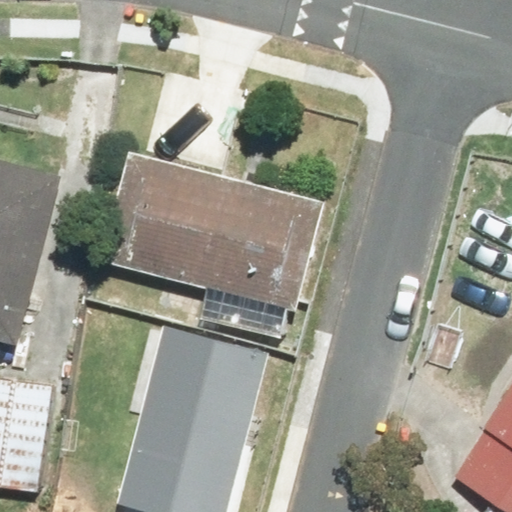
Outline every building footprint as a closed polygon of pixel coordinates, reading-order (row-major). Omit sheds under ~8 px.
[(131,151),(102,265),(301,314),(330,200),(131,151)] [(0,347),(22,353),(69,182),(0,162),(0,347)] [(164,338),(119,506),(140,511),(225,511),(265,365),(164,338)] [(57,384),(0,377),(0,481),(45,486),(57,384)] [(504,511),(511,511),(511,395),(458,482),(504,511)]
